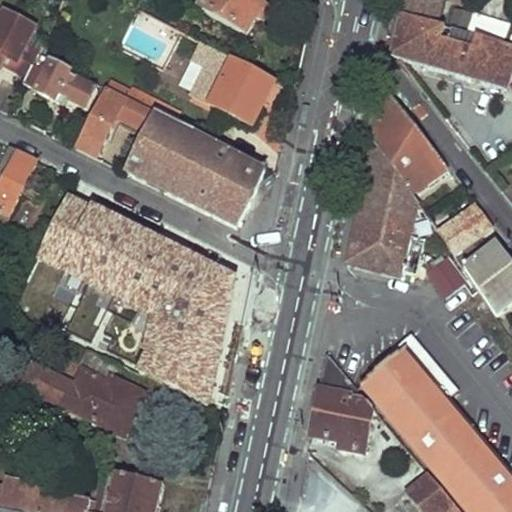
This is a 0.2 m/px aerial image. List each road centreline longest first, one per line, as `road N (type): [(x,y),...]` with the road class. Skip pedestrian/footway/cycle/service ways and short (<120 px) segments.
road 1 (residential): [(302,277),(0,123)]
road 2 (primary): [(252,511),(302,277)]
road 3 (residential): [(511,225),(397,77),(349,56)]
road 4 (primary): [(302,277),(349,56)]
